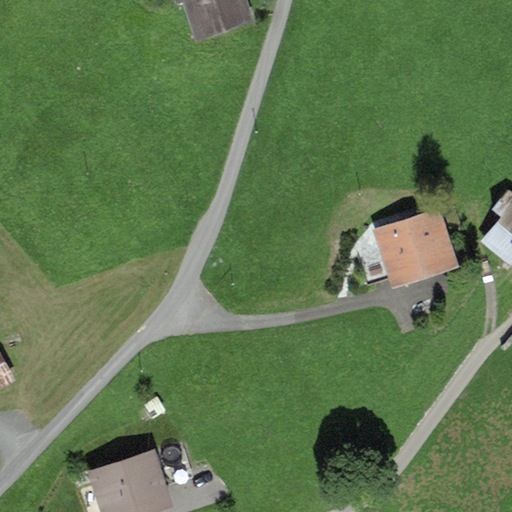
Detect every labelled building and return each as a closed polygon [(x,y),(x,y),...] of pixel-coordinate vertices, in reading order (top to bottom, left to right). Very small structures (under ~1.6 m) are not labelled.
[(187,0),(196,26),(249,9),(246,0),(187,0)] [(493,201),(505,212),(487,233),(508,251),(511,246),(511,186),(508,183),(493,201)] [(358,248),(368,278),(448,251),(435,211),(383,228),(387,238),(358,248)] [(0,355),(0,375),(8,370),(0,355)] [(156,445),(157,450),(97,469),(111,510),(165,492),(159,475),(191,465),(182,437),(156,445)]
